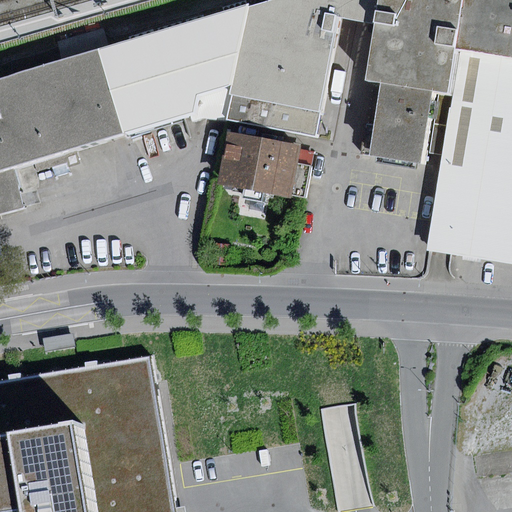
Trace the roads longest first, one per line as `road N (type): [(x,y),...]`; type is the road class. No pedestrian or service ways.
road 1 (residential): [(306,302),(147,298),(0,320)]
road 2 (unclassified): [(306,302),(363,20)]
road 3 (residential): [(511,315),(306,302)]
